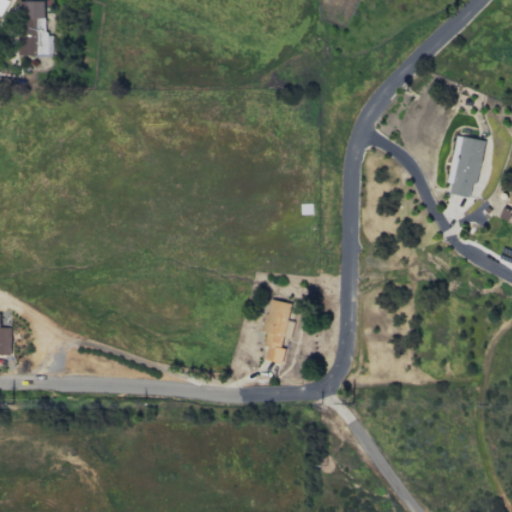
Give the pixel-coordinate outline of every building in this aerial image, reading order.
[(0,0),(0,15),(1,16),(10,0),(0,0)] [(45,0),(19,0),(18,55),(52,56),(52,34),(45,34),(45,0)] [(468,197),(470,183),(476,184),(482,139),(456,135),(447,194),(468,197)] [(280,347),(290,303),(269,298),(262,331),(266,332),(263,345),(267,346),(264,359),(281,363),(284,348),(280,347)] [(0,354),(10,355),(10,327),(0,326),(0,354)]
